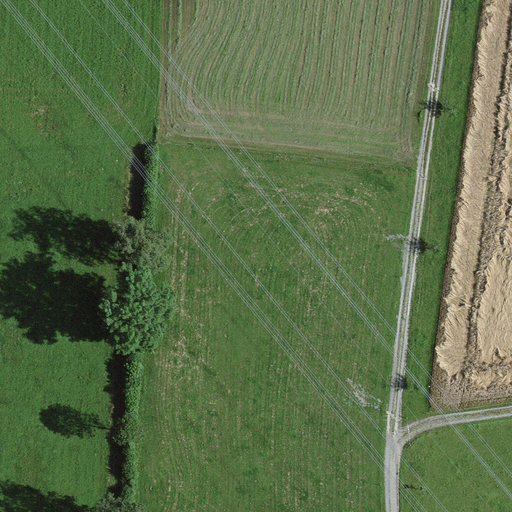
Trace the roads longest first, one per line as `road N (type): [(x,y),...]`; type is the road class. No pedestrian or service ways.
road 1 (track): [(397,511),(393,441),(448,0)]
road 2 (track): [(393,441),(442,417),(511,408)]
